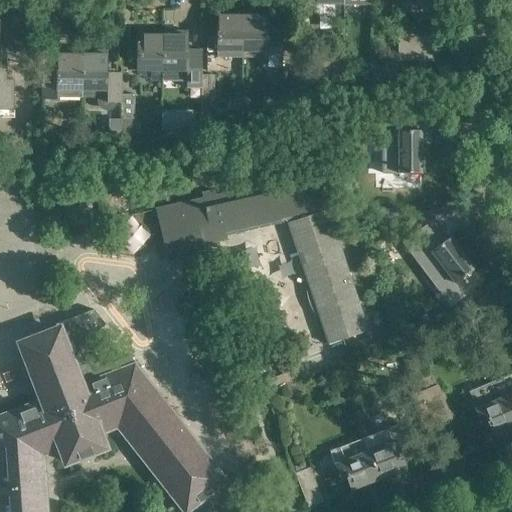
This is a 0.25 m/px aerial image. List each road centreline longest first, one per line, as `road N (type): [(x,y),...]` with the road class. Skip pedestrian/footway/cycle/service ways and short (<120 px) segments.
road 1 (unknown): [(0,154),(185,140),(395,80),(476,71)]
road 2 (residential): [(511,214),(491,187),(481,152),(474,0)]
